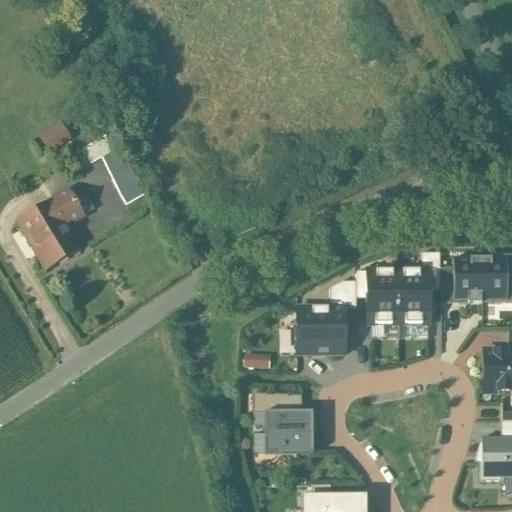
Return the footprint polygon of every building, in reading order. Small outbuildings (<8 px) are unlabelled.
[(44,137),(51,147),(71,134),(64,123),(44,137)] [(106,159),(127,205),(144,197),(114,136),(87,148),(95,164),(106,159)] [(72,202),(67,193),(50,203),(65,226),(81,217),(72,202)] [(91,211),(81,196),(72,202),(81,217),(91,211)] [(65,226),(50,203),(16,223),(44,271),(79,250),(65,226)] [(421,255),(421,272),(427,272),(427,290),(439,290),(439,255),(421,255)] [(492,261),(452,261),(452,270),(452,303),(480,303),(480,306),(511,306),(511,257),(492,257),(492,261)] [(452,303),(452,270),(439,270),(439,306),(480,306),(480,303),(452,303)] [(367,273),(367,275),(367,299),(367,327),(397,326),(397,272),(367,273)] [(421,272),(397,272),(397,326),(427,326),(427,290),(427,272),(421,272)] [(367,299),(367,275),(355,275),(355,284),(355,300),(367,299)] [(328,290),(329,309),(343,309),(343,310),(355,310),(355,300),(355,284),(340,284),(328,290)] [(295,309),(296,357),(344,357),(343,310),(343,309),(329,309),(295,309)] [(511,353),(483,354),(484,393),(511,392),(511,353)] [(256,369),(256,357),(244,356),(243,369),(256,369)] [(252,416),(263,415),(263,414),(301,414),(300,398),(251,395),(252,416)] [(263,414),(263,415),(264,456),(312,456),(311,414),(301,414),(263,414)] [(511,423),(500,423),(500,440),(511,440),(511,423)] [(480,440),(481,465),(479,465),(479,483),(503,483),(503,480),(511,480),(511,440),(500,440),(480,440)] [(329,500),(329,488),(310,488),(310,500),(329,500)] [(329,500),(310,500),(303,500),(303,511),(363,511),(363,500),(329,500)]
